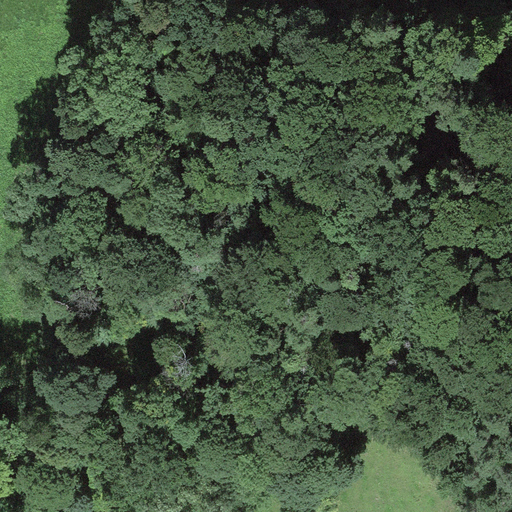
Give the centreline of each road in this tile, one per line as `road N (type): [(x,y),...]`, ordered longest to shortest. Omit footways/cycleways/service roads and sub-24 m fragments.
road 1 (track): [(475,511),(450,456),(416,331),(395,149)]
road 2 (track): [(405,0),(394,63),(395,149)]
